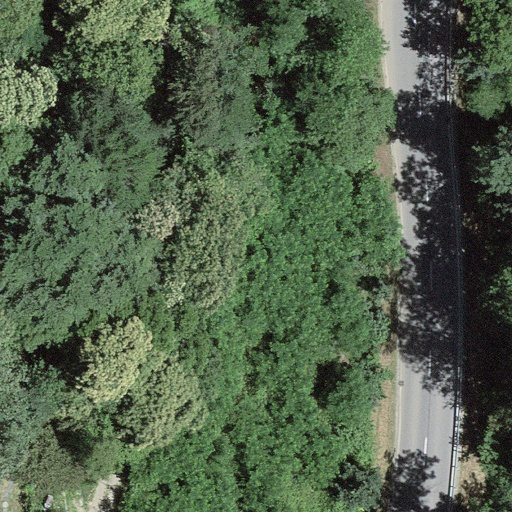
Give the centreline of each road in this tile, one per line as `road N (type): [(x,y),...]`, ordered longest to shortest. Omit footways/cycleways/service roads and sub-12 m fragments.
road 1 (track): [(133,0),(138,360),(98,511)]
road 2 (tertiary): [(418,511),(429,368),(414,0)]
